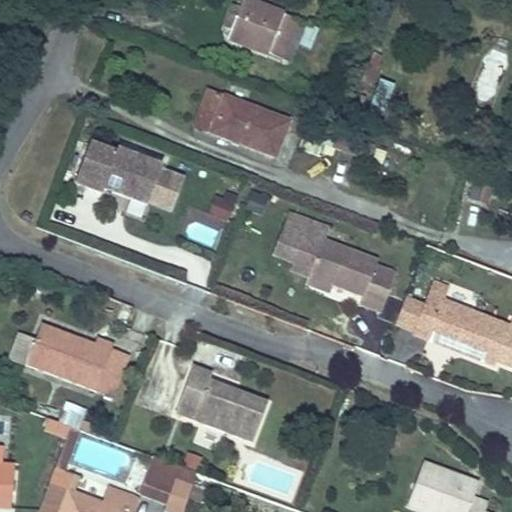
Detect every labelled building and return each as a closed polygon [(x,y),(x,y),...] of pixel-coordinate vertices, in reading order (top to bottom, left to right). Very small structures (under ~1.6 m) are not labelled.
[(229,39),(284,60),(299,21),(246,0),(243,0),(241,9),(234,6),(227,25),(234,27),(232,32),(229,39)] [(299,21),(284,60),(291,63),(298,45),(307,23),(299,21)] [(307,23),(298,45),(310,49),(319,28),(307,23)] [(379,80),(369,109),(383,114),(394,86),(379,80)] [(274,156),(288,122),(208,92),(195,126),(274,156)] [(321,156),(323,151),(326,143),(335,147),(371,159),(376,144),(315,122),(305,150),(321,156)] [(332,154),(335,147),(326,143),(323,151),(332,154)] [(146,206),(161,167),(116,151),(115,154),(89,145),(74,184),(101,194),(103,189),(146,206)] [(246,212),(263,216),(267,198),(250,194),(246,212)] [(227,222),(233,204),(219,199),(213,216),(227,222)] [(395,274),(376,267),(378,261),(324,240),(328,226),(289,212),(272,257),(292,264),(289,271),(309,278),(331,286),(362,298),(360,303),(380,311),(395,274)] [(189,239),(213,247),(218,232),(195,224),(189,239)] [(331,286),(309,278),(307,284),(329,292),(331,286)] [(511,321),(510,327),(444,302),(449,289),(433,283),(415,331),(414,334),(429,340),(431,335),(457,345),(455,350),(497,365),(498,361),(511,366),(511,321)] [(407,300),(398,325),(415,331),(424,306),(407,300)] [(360,303),(359,306),(379,313),(380,311),(360,303)] [(110,352),(113,345),(96,338),(94,345),(67,334),(65,339),(58,337),(60,332),(41,324),(33,343),(26,364),(25,365),(95,392),(95,391),(106,362),(110,352)] [(457,345),(431,335),(429,340),(455,350),(457,345)] [(26,364),(33,343),(21,339),(13,359),(26,364)] [(106,362),(95,391),(112,398),(127,358),(110,352),(106,362)] [(175,415),(252,444),(268,403),(236,391),(230,389),(209,381),(212,374),(193,367),(175,415)] [(65,405),(59,422),(70,427),(78,429),(79,430),(85,413),(65,405)] [(55,468),(63,471),(78,429),(70,427),(55,468)] [(197,470),(200,461),(188,456),(185,466),(197,470)] [(165,509),(172,511),(182,511),(197,474),(154,458),(140,494),(167,504),(165,509)] [(477,511),(469,509),(473,497),(478,483),(423,463),(406,507),(420,511),(477,511)] [(0,508),(11,509),(14,467),(0,465),(0,508)] [(49,484),(38,511),(133,511),(139,498),(110,488),(106,498),(99,495),(102,485),(75,475),(69,491),(49,484)] [(194,483),(189,497),(202,502),(207,488),(194,483)] [(473,497),(469,509),(477,511),(482,511),(487,502),(473,497)] [(190,501),(186,511),(198,511),(201,505),(190,501)]
